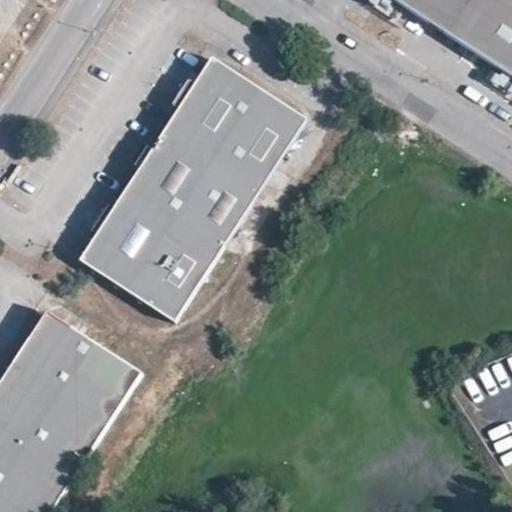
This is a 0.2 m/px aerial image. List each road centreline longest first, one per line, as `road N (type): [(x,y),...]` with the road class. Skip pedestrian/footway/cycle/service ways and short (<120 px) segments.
road 1 (unclassified): [(511,160),(271,0)]
road 2 (unclassified): [(91,0),(0,142)]
